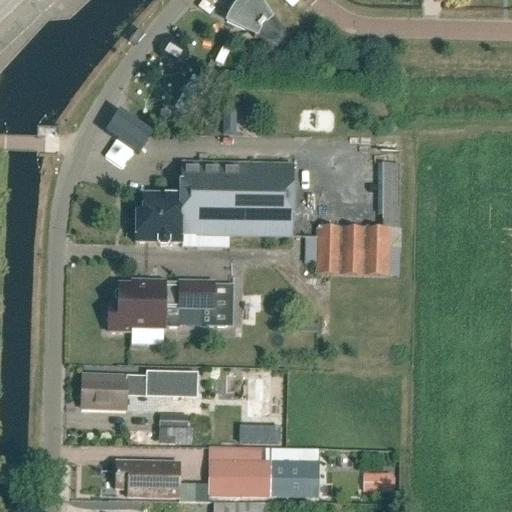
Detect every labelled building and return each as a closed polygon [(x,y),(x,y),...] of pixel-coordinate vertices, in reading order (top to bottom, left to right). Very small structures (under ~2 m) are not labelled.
[(231,14),(227,20),(224,26),(225,25),(257,40),(270,47),(273,44),(278,49),(285,40),(281,36),(284,34),(268,14),(259,0),(241,0),(238,4),(234,9),(231,14)] [(293,186),(294,168),(181,165),(180,184),(181,184),(180,198),(142,198),(142,216),(135,215),(134,246),(180,247),(180,238),(292,240),(292,220),(291,220),(292,186),(293,186)] [(400,166),(378,167),(378,230),(400,231),(400,166)] [(400,231),(378,230),(317,229),(316,239),(306,240),(305,267),(316,267),(316,277),(400,279),(401,231),(400,231)] [(200,312),(213,312),(213,285),(179,284),(179,289),(165,289),(165,288),(118,287),(118,294),(115,295),(115,301),(118,303),(118,308),(109,308),(109,315),(105,317),(105,322),(108,324),(108,334),(130,335),(130,331),(164,332),(164,328),(199,329),(200,312)] [(394,336),(394,316),(325,315),(324,335),(394,336)] [(127,379),(82,378),(82,389),(78,392),(77,399),(81,402),(81,411),(126,413),(127,395),(197,398),(197,377),(146,375),(146,379),(127,378),(127,379)] [(186,432),(186,417),(158,417),(158,432),(186,432)] [(178,502),(179,466),(116,464),(116,492),(128,493),(127,501),(178,502)] [(308,501),(308,492),(309,466),(207,466),(206,500),(308,501)] [(359,475),(359,493),(388,493),(388,475),(359,475)]
